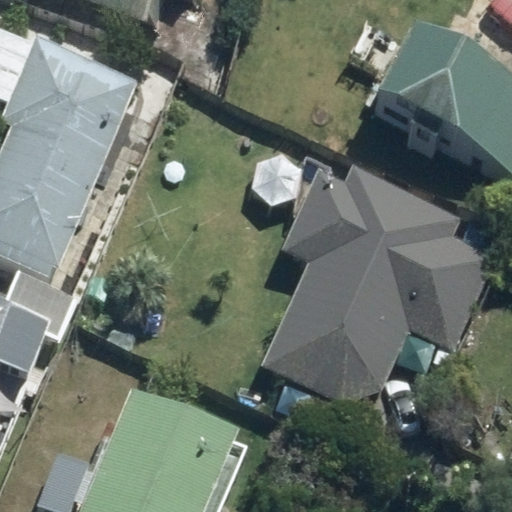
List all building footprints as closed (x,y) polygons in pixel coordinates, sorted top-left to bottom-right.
[(41,0),(165,45),(181,0),(204,0),(205,0),(41,0)] [(18,139),(0,180),(0,267),(58,294),(146,99),(44,53),(40,61),(0,42),(0,108),(16,115),(7,134),(18,139)] [(511,85),(480,67),(427,43),(387,111),(511,184),(511,85)] [(467,230),(360,180),(351,198),(324,185),(286,266),(313,279),(267,379),(346,415),(387,400),(413,341),(457,362),(501,269),(458,249),(467,230)] [(12,317),(0,311),(0,375),(38,392),(57,349),(64,352),(82,311),(25,287),(12,317)] [(220,511),(247,448),(136,403),(92,511),(220,511)] [(90,511),(102,484),(57,465),(36,511),(90,511)]
